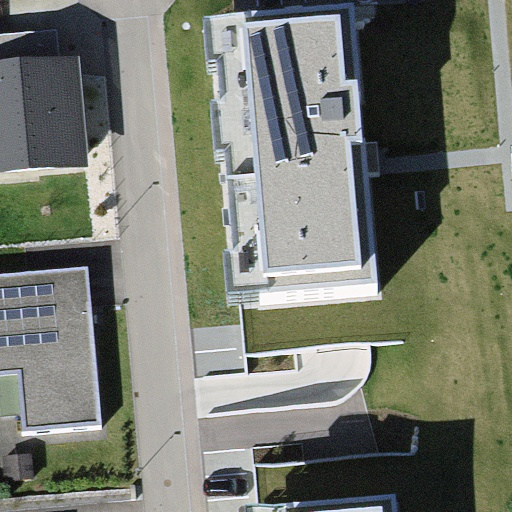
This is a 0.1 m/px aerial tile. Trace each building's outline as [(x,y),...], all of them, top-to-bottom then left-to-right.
[(395,16),(217,32),(247,361),(425,345),(395,16)] [(0,173),(90,166),(81,54),(0,60),(0,173)] [(92,266),(0,271),(0,413),(0,417),(22,415),(24,444),(103,439),(92,266)] [(410,511),(406,457),(228,473),(231,511),(410,511)] [(0,511),(55,511),(54,488),(0,491),(0,511)]
